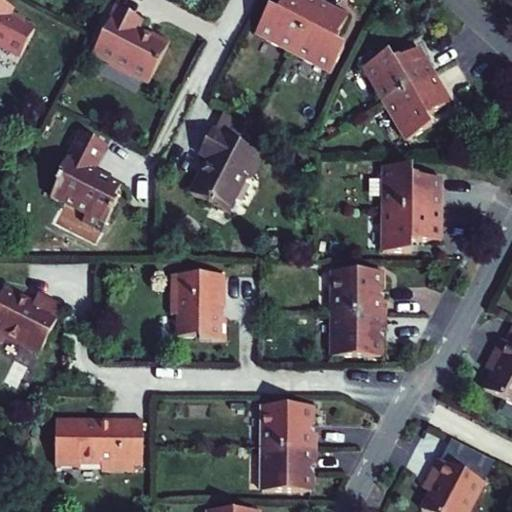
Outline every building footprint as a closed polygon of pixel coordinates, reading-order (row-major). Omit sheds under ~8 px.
[(36,14),(8,0),(0,0),(0,56),(11,62),(16,53),(36,63),(50,36),(30,26),(36,14)] [(289,0),(272,31),(310,52),(339,0),(338,0),(307,0),(305,3),(299,0),(289,0)] [(364,14),(339,0),(310,52),(348,73),(368,38),(354,31),(364,14)] [(164,11),(145,1),(115,57),(163,82),(188,34),(160,19),(164,11)] [(402,103),(455,73),(440,47),(422,57),(413,42),(379,62),(402,103)] [(455,73),(402,103),(424,142),(461,122),(453,108),(469,98),(455,73)] [(131,148),(90,128),(70,169),(82,174),(69,200),(133,231),(153,191),(118,174),(131,148)] [(260,228),(276,197),(288,203),(302,175),(243,145),(229,172),(237,176),(220,208),(260,228)] [(396,210),(459,211),(459,181),(437,180),(438,167),(396,166),(396,210)] [(459,211),(396,210),(395,256),(433,257),(434,241),(459,241),(459,211)] [(346,315),(401,315),(401,301),(391,301),(392,275),(346,274),(346,315)] [(242,279),(190,279),(190,288),(185,288),(184,312),(191,312),(190,338),(241,339),(242,279)] [(8,303),(0,318),(0,336),(12,343),(6,355),(36,370),(45,353),(74,369),(101,318),(76,304),(68,318),(36,301),(29,315),(8,303)] [(401,315),(346,315),(345,357),(391,357),(391,329),(401,329),(401,315)] [(511,332),(499,355),(507,359),(494,382),(511,391),(511,332)] [(278,450),(334,450),(334,436),(324,436),(324,409),(279,409),(278,450)] [(153,429),(64,431),(65,480),(154,478),(153,429)] [(334,450),(278,450),(278,491),(323,491),(324,464),(333,464),(334,450)] [(480,511),(499,477),(456,454),(445,474),(448,481),(436,507),(446,511),(480,511)]
